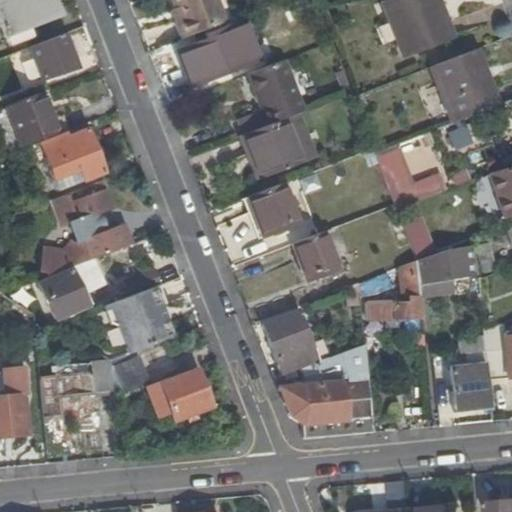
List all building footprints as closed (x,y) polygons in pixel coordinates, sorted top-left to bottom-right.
[(58,16),(52,0),(0,0),(0,27),(1,28),(4,37),(58,16)] [(175,24),(181,41),(200,34),(205,32),(225,24),(215,0),(170,0),(178,18),(175,24)] [(452,39),(435,0),(390,0),(382,3),(404,59),(452,39)] [(208,40),(202,42),(168,55),(174,69),(177,76),(183,93),(222,80),(220,74),(216,64),(230,58),(226,47),(245,40),(237,19),(225,24),(205,32),(208,40)] [(205,32),(200,34),(202,42),(208,40),(205,32)] [(77,70),(64,35),(28,49),(41,81),(77,70)] [(474,51),(432,67),(454,123),(496,107),(474,51)] [(283,62),(247,75),(261,111),(237,120),(243,136),(282,121),(296,115),(303,112),(283,62)] [(229,71),(220,74),(222,80),(231,76),(229,71)] [(50,121),(40,94),(5,107),(20,150),(37,143),(64,133),(69,132),(63,116),(50,121)] [(314,160),(296,115),(282,121),(299,166),(314,160)] [(282,121),(243,136),(260,181),(299,166),(282,121)] [(64,133),(37,143),(56,193),(103,174),(96,156),(94,149),(87,131),(66,139),(64,133)] [(260,181),(243,136),(238,138),(255,183),(260,181)] [(374,154),(394,206),(396,210),(438,193),(435,182),(420,188),(403,143),(374,154)] [(511,167),(489,175),(502,217),(511,214),(511,167)] [(283,185),(244,200),(260,240),(298,225),(283,185)] [(67,194),(52,200),(61,226),(110,210),(104,192),(71,204),(67,194)] [(403,228),(415,262),(433,256),(420,221),(403,228)] [(68,244),(76,265),(125,247),(117,226),(68,244)] [(324,233),(287,247),(302,285),(339,271),(324,233)] [(433,256),(415,262),(419,297),(453,292),(451,281),(475,278),(471,249),(443,252),(433,256)] [(415,262),(399,269),(401,299),(393,300),(393,302),(366,303),(366,321),(386,320),(392,320),(421,319),(419,297),(415,262)] [(102,270),(85,278),(92,292),(109,284),(102,270)] [(86,307),(69,271),(33,286),(50,322),(66,314),(67,316),(86,307)] [(153,289),(159,287),(153,272),(123,283),(129,298),(153,289)] [(387,277),(358,287),(359,298),(372,298),(391,289),(387,277)] [(129,298),(102,308),(108,327),(117,330),(126,355),(171,339),(165,323),(161,325),(156,309),(160,308),(153,289),(129,298)] [(165,323),(160,308),(156,309),(161,325),(165,323)] [(287,338),(304,332),(297,314),(263,327),(276,362),(287,358),(294,355),(287,338)] [(505,324),(483,332),(485,343),(486,363),(488,382),(511,379),(511,338),(506,339),(505,324)] [(456,330),(457,346),(485,343),(483,332),(483,328),(456,330)] [(276,362),(282,377),(302,369),(317,364),(304,332),(287,338),(294,355),(296,360),(289,363),(287,358),(276,362)] [(307,386),(278,389),(289,419),(301,425),(302,436),(304,437),(306,438),(308,438),(309,438),(311,438),(373,433),(364,346),(317,364),(302,369),(307,386)] [(124,390),(149,381),(140,356),(115,365),(124,390)] [(488,382),(486,363),(480,363),(481,369),(450,371),(454,414),(487,411),(485,389),(489,389),(488,382)] [(39,378),(42,415),(58,414),(57,396),(111,391),(108,364),(51,369),(52,377),(39,378)] [(0,390),(0,394),(0,396),(0,395),(0,437),(28,435),(24,394),(22,370),(2,371),(4,390),(0,390)] [(210,408),(196,371),(146,388),(158,418),(169,414),(172,422),(210,408)] [(491,511),(511,511),(511,500),(491,502),(491,511)]
